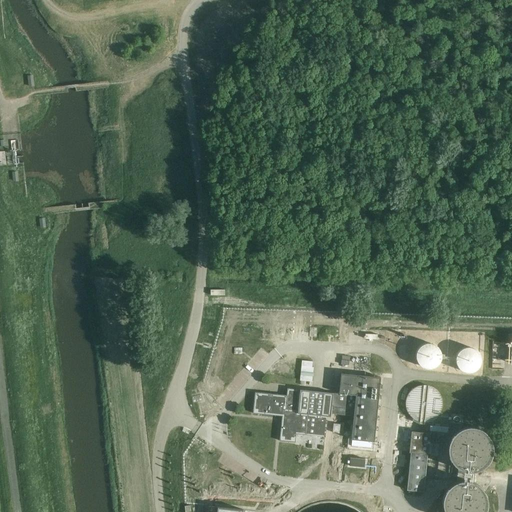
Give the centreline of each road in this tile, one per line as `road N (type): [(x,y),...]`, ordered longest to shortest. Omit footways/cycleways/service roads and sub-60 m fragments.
road 1 (unclassified): [(170,408),(207,299),(183,33),(202,0)]
road 2 (track): [(181,0),(81,19),(48,0)]
road 3 (unclassified): [(16,511),(0,375)]
